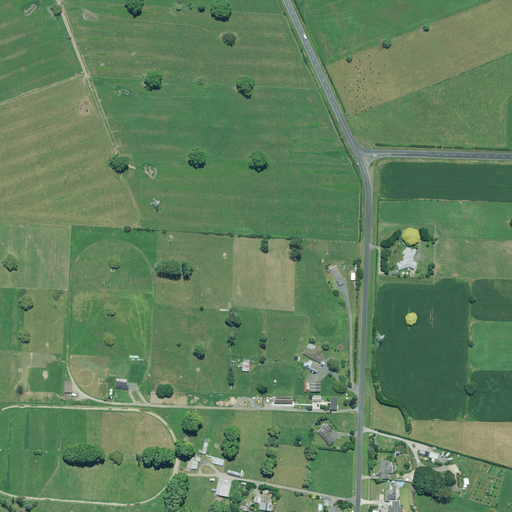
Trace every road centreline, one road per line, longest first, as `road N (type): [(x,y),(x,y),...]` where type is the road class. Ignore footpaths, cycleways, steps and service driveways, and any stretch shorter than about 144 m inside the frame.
road 1 (residential): [(358,155),(368,188),(359,511)]
road 2 (primary): [(287,0),(358,155)]
road 3 (primary): [(358,155),(511,157)]
road 4 (track): [(503,0),(388,44)]
